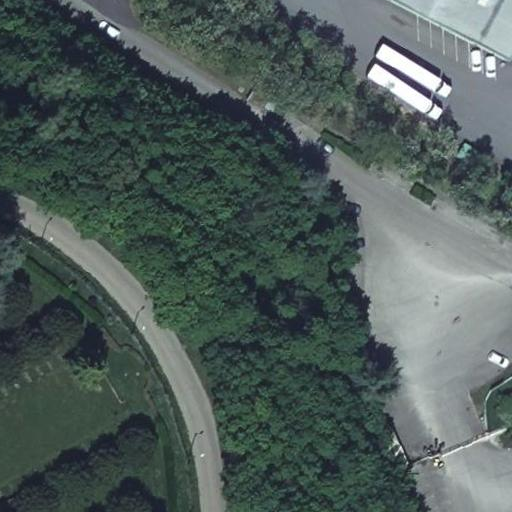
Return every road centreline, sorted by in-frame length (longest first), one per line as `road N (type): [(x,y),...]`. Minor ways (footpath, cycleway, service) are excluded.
road 1 (unknown): [(476,503),(447,399),(474,281),(77,0)]
road 2 (residential): [(0,200),(124,277),(195,418),(207,511)]
road 3 (unknown): [(511,108),(392,54),(362,31),(346,0)]
